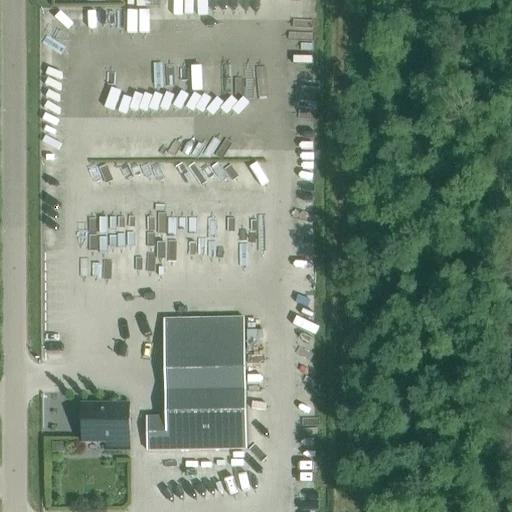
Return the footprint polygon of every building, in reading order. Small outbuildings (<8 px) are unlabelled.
[(46,237),(72,238),(73,180),(47,179),(46,237)] [(41,313),(58,313),(59,279),(46,279),(45,291),(42,291),(41,313)] [(106,303),(106,287),(90,287),(90,303),(106,303)] [(246,450),(245,393),(244,320),(163,321),(165,417),(146,417),(147,452),(246,450)] [(47,327),(46,337),(63,338),(63,328),(47,327)] [(105,451),(129,451),(129,406),(81,406),(81,442),(105,442),(105,451)]
